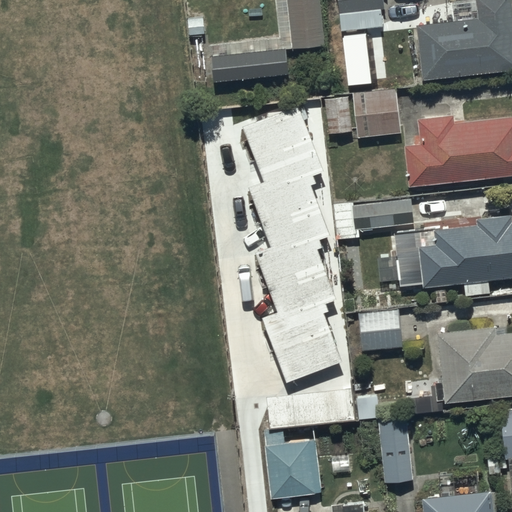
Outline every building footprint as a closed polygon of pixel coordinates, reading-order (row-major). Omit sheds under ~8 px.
[(283,36),(322,33),(318,0),(274,0),(277,25),(207,32),(210,68),(286,60),(283,36)] [(336,0),(338,20),(381,16),(379,0),(336,0)] [(511,54),(511,23),(509,0),(448,0),(450,6),(413,10),(419,65),(511,54)] [(187,24),(202,22),(201,6),(185,8),(187,24)] [(356,127),(399,121),(394,84),(351,90),(356,127)] [(326,123),(350,120),(346,86),(322,88),(326,123)] [(295,88),(239,110),(261,166),(245,172),(268,232),(252,238),(275,297),(259,304),(284,369),(340,347),(321,297),(326,296),(323,288),(334,284),(315,233),(320,231),(317,223),(327,219),(308,169),(313,167),(310,159),(321,155),(295,88)] [(401,131),(406,173),(511,160),(511,100),(451,108),(450,100),(414,104),(417,129),(401,131)] [(357,219),(412,212),(409,187),(352,194),(352,192),(331,194),(335,230),(358,227),(357,219)] [(487,267),(511,264),(511,205),(510,206),(509,200),(473,204),(473,210),(410,217),(413,239),(416,239),(420,274),(461,270),(463,287),(489,284),(487,267)] [(360,339),(400,335),(396,297),(356,301),(360,339)] [(441,389),(511,381),(511,317),(493,319),(492,312),(434,318),(439,369),(432,369),(435,388),(441,387),(441,389)] [(267,415),(353,406),(350,376),(264,385),(267,415)] [(378,406),(375,383),(354,385),(357,408),(378,406)] [(402,404),(433,400),(431,384),(400,388),(402,404)] [(503,447),(511,445),(511,396),(497,398),(503,447)] [(383,472),(411,469),(404,404),(376,407),(383,472)] [(262,435),(269,488),(321,481),(314,428),(283,432),(281,418),(262,420),(264,434),(262,435)] [(485,449),(487,465),(498,464),(497,447),(485,449)] [(492,511),(488,475),(419,483),(422,511),(492,511)] [(381,511),(380,499),(362,501),(361,489),(342,491),(341,490),(328,491),(330,505),(310,507),(310,511),(381,511)]
